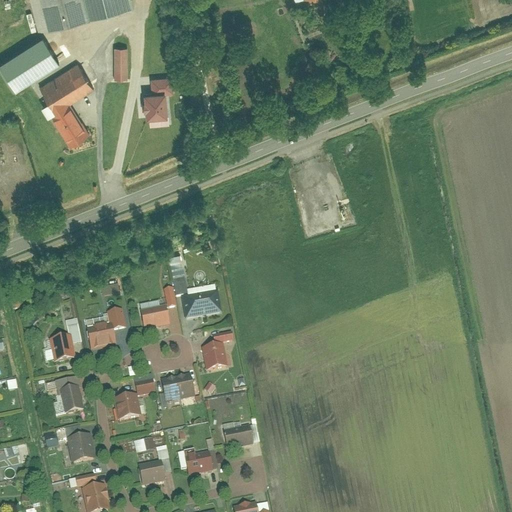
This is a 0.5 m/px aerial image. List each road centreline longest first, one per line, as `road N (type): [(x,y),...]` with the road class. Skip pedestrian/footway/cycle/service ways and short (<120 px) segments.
road 1 (secondary): [(511,51),(0,252)]
road 2 (residential): [(170,353),(131,358),(106,375),(99,392),(112,473),(129,511)]
